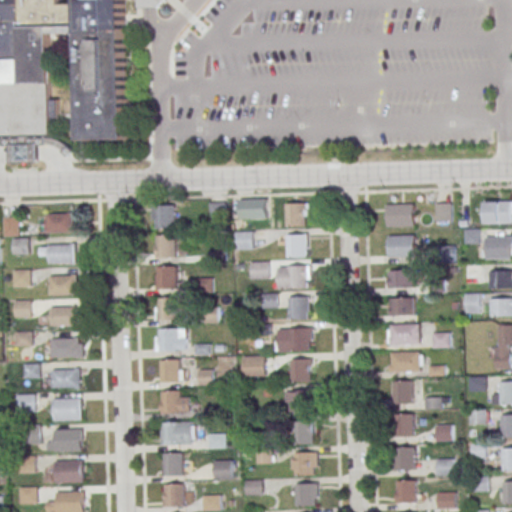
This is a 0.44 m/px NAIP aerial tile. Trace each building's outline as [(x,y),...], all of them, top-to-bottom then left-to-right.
[(0,0),(0,139),(52,139),(51,33),(81,33),(82,139),(127,139),(125,0),(140,0),(140,13),(164,0),(0,0)] [(38,162),(38,142),(13,142),(13,162),(38,162)] [(486,202),(511,201),(511,223),(487,224),(486,202)] [(211,203),(226,203),(227,217),(211,217),(211,203)] [(237,204),(253,203),(253,218),(237,218),(237,204)] [(287,203),(307,203),(308,226),(287,227),(287,203)] [(437,203),(453,203),(454,220),(438,221),(437,203)] [(156,205),(176,204),(177,227),(156,228),(156,205)] [(389,204),(416,204),(416,226),(389,226),(389,204)] [(48,213),(74,212),(75,232),(49,233),(48,213)] [(5,217),(20,216),(20,236),(6,236),(5,217)] [(466,229),(482,229),(482,243),(466,244),(466,229)] [(238,232),(254,232),(255,246),(239,247),(238,232)] [(157,234),(177,234),(178,257),(157,258),(157,234)] [(289,235),(309,235),(310,258),(289,259),(289,235)] [(390,235),(418,235),(418,256),(391,257),(390,235)] [(488,237),(511,236),(511,258),(489,259),(488,237)] [(14,239),(31,238),(31,254),(14,254),(14,239)] [(50,245),(76,244),(76,263),(51,264),(50,245)] [(440,246),(456,246),(456,260),(441,261),(440,246)] [(271,261),(252,261),(252,278),(271,278),(271,261)] [(158,266),(179,265),(179,288),(159,289),(158,266)] [(466,265),(466,283),(483,283),(483,265),(466,265)] [(280,266),(280,288),(312,288),(312,266),(280,266)] [(15,270),(32,270),(32,286),(15,286),(15,270)] [(390,270),(390,287),(417,287),(417,270),(390,270)] [(492,271),(511,271),(511,288),(492,289),(492,271)] [(51,276),(77,275),(77,294),(51,295),(51,276)] [(198,279),(213,278),(214,292),(198,293),(198,279)] [(264,294),(280,293),(281,308),(265,308),(264,294)] [(468,293),(482,293),(482,313),(468,313),(468,293)] [(159,297),(180,296),(180,320),(160,320),(159,297)] [(291,298),(312,297),(312,320),(292,321),(291,298)] [(390,315),(416,315),(416,298),(390,298),(390,315)] [(492,298),(511,298),(511,316),(492,317),(492,298)] [(16,301),(32,300),(32,317),(16,317),(16,301)] [(51,306),(77,305),(78,325),(52,326),(51,306)] [(205,308),(221,307),(222,322),(206,322),(205,308)] [(393,325),(421,324),(422,344),(394,345),(393,325)] [(511,324),(496,325),(496,368),(511,368),(511,324)] [(160,328),(181,327),(181,351),(161,351),(160,328)] [(292,329),(313,328),(314,351),(293,352),(292,329)] [(17,332),(33,331),(33,346),(18,346),(17,332)] [(434,333),(451,333),(452,347),(435,348),(434,333)] [(53,338),(78,337),(79,357),(53,358),(53,338)] [(197,354),(211,354),(211,344),(197,344),(197,354)] [(393,351),(421,350),(421,372),(394,373),(393,351)] [(268,376),(268,356),(245,356),(245,376),(268,376)] [(161,359),(182,358),(183,382),(162,382),(161,359)] [(293,360),(313,359),(314,382),(294,383),(293,360)] [(26,364),(42,364),(42,378),(26,378),(26,364)] [(53,369),(80,368),(81,387),(54,388),(53,369)] [(200,371),(216,370),(216,384),(201,385),(200,371)] [(471,377),(488,377),(489,391),(471,391),(471,377)] [(394,381),(415,381),(416,404),(395,405),(394,381)] [(502,383),(511,382),(511,404),(503,405),(502,383)] [(162,390),(183,390),(184,413),(163,414),(162,390)] [(293,390),(314,390),(315,413),(294,414),(293,390)] [(19,395),(37,394),(38,412),(20,412),(19,395)] [(427,396),(444,395),(444,409),(427,410),(427,396)] [(54,398),(81,397),(81,420),(55,420),(54,398)] [(471,410),(488,410),(489,424),(472,424),(471,410)] [(395,414),(416,413),(416,437),(396,437),(395,414)] [(503,416),(511,415),(511,437),(504,438),(503,416)] [(163,421),(184,421),(184,444),(164,445),(163,421)] [(295,422),(315,421),(316,444),(296,445),(295,422)] [(437,425),(454,424),(455,441),(438,441),(437,425)] [(25,425),(42,425),(43,444),(25,444),(25,425)] [(56,429),(82,428),(83,451),(56,451),(56,429)] [(210,434),(226,433),(227,447),(211,448),(210,434)] [(474,443),(488,442),(489,457),(474,457),(474,443)] [(396,447),(416,447),(417,470),(396,470),(396,447)] [(511,447),(503,448),(503,471),(511,471),(511,447)] [(258,449),(274,448),(274,463),(258,463),(258,449)] [(165,453),(185,452),(186,475),(165,476),(165,453)] [(296,453),(316,453),(317,476),(297,477),(296,453)] [(21,457),(37,456),(38,471),(22,471),(21,457)] [(438,459),(455,458),(456,475),(439,475),(438,459)] [(56,461),(83,460),(83,482),(57,483),(56,461)] [(216,461),(233,461),(234,478),(217,479),(216,461)] [(475,477),(491,476),(492,491),(476,491),(475,477)] [(247,481),(263,480),(264,495),(248,495),(247,481)] [(398,481),(418,480),(419,504),(398,504),(398,481)] [(166,484),(186,483),(187,506),(166,507),(166,484)] [(297,484),(317,484),(318,507),(298,508),(297,484)] [(22,488),(38,488),(39,502),(23,503),(22,488)] [(57,511),(57,492),(83,491),(83,511),(57,511)] [(439,492),(456,492),(456,508),(440,509),(439,492)] [(204,496),(220,495),(221,510),(205,510),(204,496)]
